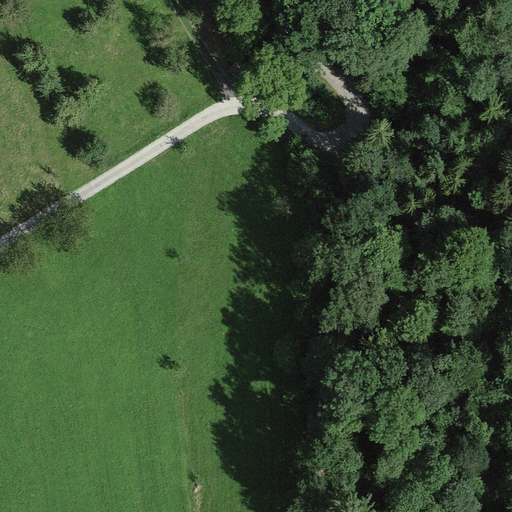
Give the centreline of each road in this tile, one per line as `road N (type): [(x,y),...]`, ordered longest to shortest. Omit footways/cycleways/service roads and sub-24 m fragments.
road 1 (residential): [(254,0),(270,26),(330,73),(357,109),(348,224),(319,381),(320,511)]
road 2 (track): [(0,246),(233,105),(281,115),(353,161)]
